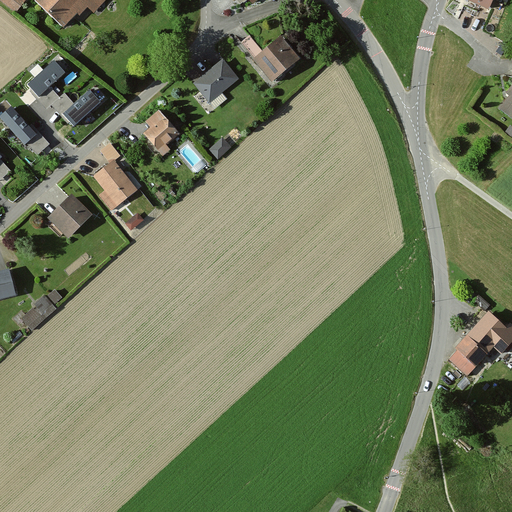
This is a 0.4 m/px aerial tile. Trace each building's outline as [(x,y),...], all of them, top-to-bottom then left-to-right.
[(27,0),(26,0),(2,0),(17,12),(27,0)] [(107,0),(36,0),(66,28),(78,15),(81,18),(90,8),(95,13),(107,0)] [(495,0),(469,0),(492,9),(495,0)] [(287,36),(258,59),(277,82),(305,59),(287,36)] [(54,58),(29,82),(44,97),(69,72),(54,58)] [(225,59),(195,83),(212,103),(241,78),(225,59)] [(104,102),(91,88),(66,112),(80,126),(104,102)] [(511,90),(499,107),(511,116),(511,90)] [(58,109),(71,97),(66,91),(53,103),(58,109)] [(13,105),(2,115),(29,145),(41,135),(13,105)] [(152,128),(146,133),(161,151),(182,133),(161,109),(147,121),(152,128)] [(231,147),(223,138),(210,150),(218,159),(231,147)] [(111,141),(100,150),(111,164),(96,177),(106,190),(99,195),(113,211),(141,188),(117,160),(123,156),(111,141)] [(96,215),(75,194),(51,218),(72,239),(96,215)] [(140,213),(127,220),(130,227),(143,219),(140,213)] [(13,269),(0,272),(0,299),(20,295),(13,269)] [(55,287),(49,293),(56,301),(62,295),(55,287)] [(21,316),(33,329),(58,306),(46,293),(21,316)] [(511,347),(511,328),(493,311),(450,359),(470,377),(497,347),(505,355),(511,347)]
